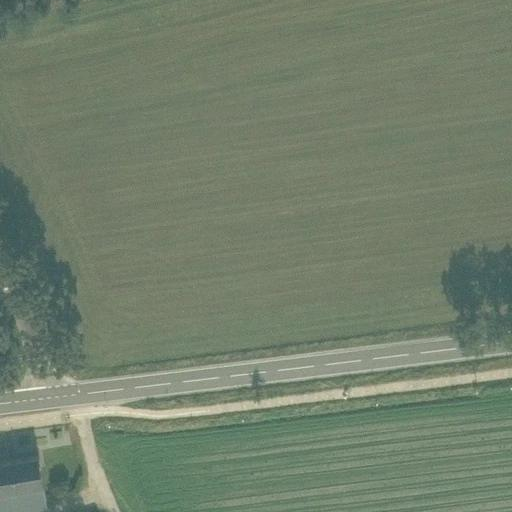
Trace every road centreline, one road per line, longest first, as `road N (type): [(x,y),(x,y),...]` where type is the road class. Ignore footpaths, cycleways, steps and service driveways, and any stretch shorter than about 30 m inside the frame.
road 1 (secondary): [(52,398),(511,343)]
road 2 (unclassified): [(52,398),(0,273)]
